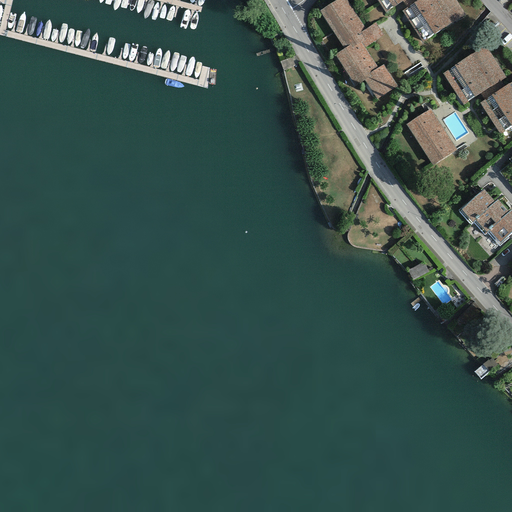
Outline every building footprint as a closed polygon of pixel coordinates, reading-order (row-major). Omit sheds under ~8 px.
[(378,0),(381,5),(389,17),(415,0),(378,0)] [(442,0),(433,0),(406,18),(425,47),(458,26),(442,0)] [(339,6),(319,18),(340,55),(353,47),(359,44),(361,43),(356,36),(350,24),(339,6)] [(359,44),(353,47),(354,49),(358,56),(378,44),(373,37),(373,36),(361,43),(359,44)] [(340,55),(333,59),(351,91),(372,79),(358,56),(354,49),(353,47),(340,55)] [(479,58),(445,79),(465,111),(477,103),(483,100),(500,90),(492,78),(479,58)] [(380,77),(362,88),(373,107),(392,96),(380,77)] [(501,98),(481,110),(503,143),(511,136),(511,89),(503,96),(501,97),(501,98)] [(427,116),(406,131),(432,173),(454,158),(427,116)] [(478,195),(455,217),(467,230),(471,226),(491,207),(478,195)] [(491,207),(471,226),(482,238),(486,235),(505,216),(494,204),(491,207)] [(505,216),(486,235),(497,247),(511,233),(511,217),(509,214),(505,216)] [(481,379),(497,365),(490,357),(474,371),(481,379)]
